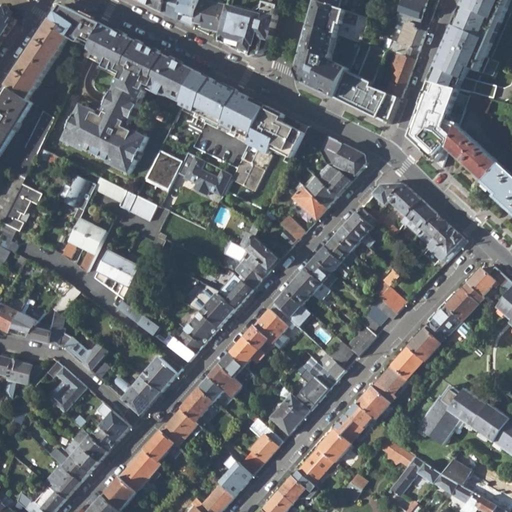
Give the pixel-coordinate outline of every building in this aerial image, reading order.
[(154,0),(151,7),(165,14),(168,0),(154,0)] [(168,0),(165,14),(179,21),(181,17),(184,0),(168,0)] [(193,0),(184,0),(181,17),(179,21),(194,28),(195,24),(196,21),(200,3),(201,2),(193,0)] [(223,42),(255,58),(268,51),(282,0),(267,0),(263,16),(232,7),(223,42)] [(319,0),(319,2),(341,8),(343,0),(319,0)] [(411,23),(422,26),(430,0),(404,0),(397,21),(405,24),(411,23)] [(511,11),(511,0),(466,0),(430,82),(459,91),(469,69),(481,74),(493,77),(499,63),(491,60),(511,11)] [(307,83),(340,100),(351,71),(352,70),(331,60),(342,26),(344,26),(349,11),(341,8),(319,2),(301,69),(307,83)] [(225,9),(200,3),(196,21),(195,24),(208,27),(207,31),(218,34),(225,9)] [(0,46),(18,20),(12,16),(12,6),(0,8),(0,46)] [(53,21),(65,28),(79,38),(83,32),(97,39),(103,25),(63,6),(56,8),(49,18),(53,21)] [(13,90),(29,100),(36,88),(37,89),(41,82),(57,57),(58,58),(62,51),(61,51),(70,38),(62,32),(65,28),(53,21),(9,87),(13,90)] [(399,54),(418,60),(430,29),(422,26),(411,23),(405,24),(398,43),(392,41),(389,50),(399,54)] [(146,47),(140,44),(129,38),(118,33),(103,25),(97,39),(91,50),(90,52),(96,56),(94,58),(111,66),(108,70),(115,73),(116,73),(117,70),(127,74),(125,78),(124,80),(123,79),(106,113),(104,117),(99,114),(95,112),(96,111),(82,104),(63,140),(77,147),(79,145),(119,165),(117,167),(132,174),(150,138),(136,131),(135,132),(131,130),(126,128),(128,123),(144,90),(143,89),(145,87),(146,84),(156,89),(155,92),(154,92),(161,96),(164,91),(185,102),(188,96),(200,73),(187,66),(175,61),(163,55),(162,54),(158,52),(146,47)] [(399,54),(393,68),(398,70),(389,93),(404,99),(418,60),(399,54)] [(175,61),(187,66),(187,65),(187,64),(186,63),(181,61),(181,60),(176,58),(175,61)] [(374,87),(376,83),(351,71),(340,100),(393,125),(404,99),(389,93),(374,87)] [(188,96),(207,106),(213,94),(215,95),(220,83),(200,73),(188,96)] [(447,128),(459,91),(430,82),(409,137),(444,169),(451,151),(456,135),(447,128)] [(252,139),(269,106),(224,85),(203,125),(222,134),(248,148),(252,139)] [(29,100),(13,90),(0,109),(0,157),(34,104),(29,100)] [(466,108),(487,113),(491,101),(471,95),(466,108)] [(14,173),(26,179),(42,148),(57,119),(45,111),(14,173)] [(482,128),(511,156),(511,136),(491,117),(482,128)] [(304,142),(322,151),(329,136),(311,127),(304,142)] [(455,155),(487,184),(502,167),(464,132),(459,128),(456,135),(451,151),(455,155)] [(322,151),(329,164),(332,164),(343,142),(329,136),(322,151)] [(337,165),(358,176),(369,164),(368,155),(347,145),(337,165)] [(163,150),(148,180),(170,190),(185,160),(163,150)] [(189,154),(180,172),(188,175),(187,177),(198,183),(196,186),(210,194),(212,189),(224,196),(234,176),(221,170),(219,176),(205,169),(208,163),(189,154)] [(353,182),(341,171),(339,170),(333,167),(323,179),(321,181),(330,189),(339,197),(353,182)] [(487,184),(511,206),(511,175),(502,167),(487,184)] [(0,198),(0,221),(4,223),(24,184),(26,179),(14,173),(0,198)] [(96,191),(99,185),(81,176),(67,203),(81,209),(81,208),(86,211),(96,191)] [(96,191),(109,197),(115,185),(102,178),(99,185),(96,191)] [(318,178),(309,189),(329,208),(339,197),(330,189),(321,181),(318,178)] [(44,195),(24,184),(4,223),(20,232),(25,223),(19,220),(23,214),(26,215),(32,202),(38,205),(44,195)] [(123,204),(129,191),(115,185),(109,197),(123,204)] [(375,195),(387,205),(390,201),(403,185),(383,186),(375,195)] [(423,201),(406,185),(403,185),(390,201),(399,209),(396,212),(402,218),(405,214),(406,215),(409,217),(423,201)] [(296,199),(319,220),(329,208),(309,189),(306,187),(296,199)] [(122,206),(150,221),(157,205),(138,196),(129,191),(123,204),(122,206)] [(423,201),(409,217),(406,215),(401,222),(405,225),(405,226),(407,224),(419,235),(420,234),(424,229),(438,214),(423,201)] [(81,209),(76,220),(80,223),(82,219),(85,213),(86,211),(81,208),(81,209)] [(362,242),(379,222),(375,219),(374,217),(366,211),(363,208),(346,227),(362,242)] [(169,211),(166,218),(179,224),(182,218),(169,211)] [(269,212),(264,221),(277,219),(269,212)] [(379,222),(394,236),(399,230),(380,213),(375,219),(379,222)] [(424,229),(436,240),(450,225),(438,214),(424,229)] [(288,230),(300,241),(307,233),(291,217),(283,225),(288,230)] [(75,232),(68,248),(64,256),(72,260),(79,244),(85,247),(96,225),(82,219),(80,223),(75,232)] [(89,271),(109,231),(96,225),(85,247),(91,250),(82,267),(82,268),(84,269),(89,271)] [(436,240),(428,247),(443,261),(444,260),(447,263),(468,242),(465,238),(450,225),(436,240)] [(249,251),(273,271),(283,260),(256,236),(260,229),(254,226),(242,248),(249,251)] [(337,237),(353,251),(362,242),(346,227),(337,237)] [(300,241),(288,230),(281,237),(293,248),(300,241)] [(394,236),(400,241),(405,235),(399,230),(394,236)] [(353,251),(337,237),(327,248),(343,263),(348,267),(358,256),(353,251)] [(8,240),(4,247),(11,251),(16,253),(20,245),(8,240)] [(0,266),(3,268),(11,251),(4,247),(0,244),(0,266)] [(245,281),(255,290),(273,271),(249,251),(242,248),(241,251),(253,258),(250,261),(247,259),(236,273),(238,275),(245,281)] [(318,258),(334,273),(337,269),(345,276),(347,273),(349,275),(352,271),(348,267),(343,263),(327,248),(318,258)] [(111,252),(98,279),(106,285),(113,276),(117,279),(126,259),(111,252)] [(138,277),(145,281),(156,258),(149,255),(138,277)] [(15,267),(21,270),(27,259),(21,256),(15,267)] [(324,284),(329,289),(340,279),(334,273),(318,258),(308,269),(324,284)] [(142,267),(126,259),(117,279),(125,285),(122,292),(130,295),(138,277),(142,267)] [(498,282),(510,293),(511,290),(511,280),(497,267),(492,273),(487,269),(484,269),(470,283),(484,297),(498,282)] [(298,280),(314,295),(322,302),(324,300),(322,298),(329,289),(324,284),(308,269),(298,280)] [(223,293),(240,308),(255,290),(245,281),(238,275),(223,293)] [(304,306),(314,295),(298,280),(288,292),(304,306)] [(448,306),(465,321),(486,298),(484,297),(470,283),(448,306)] [(202,312),(221,328),(240,308),(223,293),(220,290),(218,289),(207,284),(205,288),(209,289),(202,298),(209,304),(202,312)] [(57,311),(62,315),(81,292),(73,286),(53,309),(57,311)] [(511,290),(510,293),(498,307),(511,319),(511,290)] [(382,299),(399,314),(411,301),(408,299),(402,305),(387,291),(381,297),(382,299)] [(293,317),(304,306),(288,292),(278,303),(293,317)] [(389,317),(393,320),(399,314),(382,299),(376,306),(389,317)] [(122,307),(135,317),(140,311),(127,301),(122,307)] [(20,312),(4,304),(0,310),(0,328),(8,333),(20,312)] [(275,306),(256,327),(270,340),(275,344),(284,334),(286,332),(289,334),(297,326),(275,306)] [(380,326),(389,317),(376,306),(372,309),(368,315),(379,325),(380,326)] [(443,343),(444,343),(465,321),(448,306),(427,328),(443,343)] [(8,333),(29,338),(39,327),(42,323),(21,311),(20,312),(8,333)] [(62,315),(57,311),(53,331),(51,343),(62,346),(64,346),(72,338),(67,333),(64,333),(65,329),(67,319),(62,315)] [(148,317),(140,311),(135,317),(143,323),(148,317)] [(202,312),(179,340),(182,342),(198,354),(221,328),(202,312)] [(367,327),(373,332),(379,325),(368,315),(363,320),(361,322),(367,327)] [(167,331),(148,317),(143,323),(162,337),(167,331)] [(53,331),(39,327),(29,338),(51,343),(53,331)] [(270,340),(256,327),(247,337),(261,350),(265,354),(267,355),(276,345),(275,344),(270,340)] [(361,334),(372,344),(378,337),(373,332),(367,327),(361,334)] [(427,362),(443,343),(427,328),(410,347),(426,361),(427,362)] [(290,340),(284,334),(275,344),(281,350),(290,340)] [(355,341),(366,351),(372,344),(361,334),(359,336),(355,341)] [(232,354),(245,367),(254,357),(259,361),(265,354),(261,350),(247,337),(232,354)] [(72,338),(64,346),(71,352),(76,357),(93,372),(103,360),(109,352),(99,344),(91,355),(72,338)] [(355,352),(360,357),(366,351),(355,341),(349,347),(355,352)] [(191,360),(192,361),(198,354),(182,342),(176,348),(191,360)] [(331,356),(342,367),(349,359),(355,352),(349,347),(344,342),(337,348),(331,356)] [(409,380),(426,361),(410,347),(393,366),(409,380)] [(313,358),(339,381),(348,372),(342,367),(331,356),(322,348),(313,358)] [(222,365),(236,378),(245,367),(232,354),(222,365)] [(0,373),(9,376),(13,359),(0,356),(0,373)] [(143,377),(164,393),(181,374),(162,356),(143,377)] [(307,369),(331,390),(339,381),(313,358),(305,367),(307,369)] [(9,379),(5,394),(10,397),(11,397),(13,390),(14,390),(16,381),(29,384),(31,379),(35,380),(46,369),(45,368),(23,363),(23,362),(13,359),(9,376),(9,379)] [(108,362),(99,373),(103,377),(112,366),(108,362)] [(226,391),(234,399),(245,386),(236,378),(222,365),(211,378),(226,391)] [(374,387),(390,402),(409,380),(393,366),(374,387)] [(331,390),(307,369),(301,377),(310,384),(297,399),(288,391),(282,397),(287,402),(306,418),(331,390)] [(57,404),(67,413),(89,388),(75,375),(66,386),(70,390),(57,404)] [(123,399),(142,416),(153,404),(134,387),(129,382),(121,376),(115,382),(128,394),(123,399)] [(143,377),(134,387),(153,404),(164,393),(143,377)] [(216,403),(226,391),(211,378),(200,389),(215,402),(216,403)] [(450,384),(442,396),(447,399),(454,387),(450,384)] [(375,419),(377,421),(392,404),(390,402),(374,387),(359,405),(375,419)] [(463,394),(454,387),(447,399),(442,396),(420,429),(444,446),(455,430),(459,433),(467,422),(511,452),(511,418),(491,404),(490,405),(467,389),(463,394)] [(182,410),(197,423),(215,402),(200,389),(182,410)] [(102,426),(119,441),(132,427),(114,411),(105,402),(99,409),(109,418),(102,426)] [(215,402),(197,423),(199,425),(202,428),(220,408),(216,403),(215,402)] [(272,419),(291,435),(306,418),(287,402),(272,419)] [(336,430),(351,444),(368,425),(372,428),(377,421),(375,419),(359,405),(336,430)] [(176,444),(180,447),(199,425),(197,423),(182,410),(163,431),(176,444)] [(76,421),(82,427),(91,417),(85,411),(76,421)] [(247,419),(254,425),(258,420),(252,414),(251,414),(247,419)] [(262,440),(252,452),(253,453),(265,464),(284,443),(258,420),(254,425),(250,429),(262,440)] [(202,428),(199,425),(180,447),(183,451),(203,429),(202,428)] [(102,426),(93,436),(110,452),(119,441),(102,426)] [(78,442),(101,462),(110,452),(93,436),(84,429),(75,439),(78,442)] [(336,462),(337,463),(353,445),(352,445),(351,444),(336,430),(320,448),(336,462)] [(146,450),(160,463),(176,444),(163,431),(146,450)] [(417,456),(389,437),(380,448),(387,453),(387,459),(395,464),(401,462),(408,467),(409,466),(417,456)] [(101,462),(78,442),(72,448),(61,439),(58,442),(64,448),(72,456),(92,472),(101,462)] [(315,486),(336,462),(320,448),(299,472),(315,486)] [(92,472),(72,456),(69,460),(57,449),(52,455),(63,465),(83,482),(92,472)] [(121,478),(137,493),(162,465),(160,463),(146,450),(121,478)] [(265,464),(253,453),(247,459),(259,470),(265,464)] [(409,466),(434,481),(441,472),(417,456),(409,466)] [(247,459),(242,465),(254,477),(259,470),(247,459)] [(222,485),(236,497),(254,477),(242,465),(239,463),(221,484),(222,485)] [(445,474),(451,479),(459,467),(452,463),(445,474)] [(83,482),(63,465),(48,483),(52,487),(68,499),(83,482)] [(281,492),(295,504),(307,490),(309,492),(315,486),(299,472),(281,492)] [(460,498),(468,503),(469,502),(474,493),(461,485),(451,479),(445,474),(441,472),(434,481),(454,494),(453,495),(458,499),(460,498)] [(105,496),(121,511),(137,493),(121,478),(105,496)] [(384,496),(390,501),(404,483),(399,479),(384,496)] [(474,493),(504,510),(508,503),(468,479),(466,483),(463,481),(461,485),(474,493)] [(342,493),(355,502),(363,490),(351,482),(342,493)] [(222,511),(236,497),(222,485),(204,505),(210,511),(211,511),(222,511)] [(45,497),(38,504),(47,511),(56,511),(68,499),(52,487),(44,496),(45,497)] [(0,511),(13,511),(15,510),(16,507),(23,492),(24,491),(19,489),(10,508),(0,498),(0,511)] [(16,507),(17,509),(21,504),(30,511),(47,511),(38,504),(28,495),(24,491),(23,492),(16,507)] [(264,511),(265,511),(288,511),(295,504),(281,492),(264,511)] [(398,507),(404,511),(412,500),(403,493),(395,505),(398,507)] [(506,511),(504,510),(474,493),(469,502),(468,503),(463,509),(466,511),(475,511),(479,508),(485,511),(506,511)] [(90,511),(121,511),(105,496),(90,511)] [(209,511),(210,511),(204,505),(198,499),(192,505),(196,509),(192,511),(209,511)]
